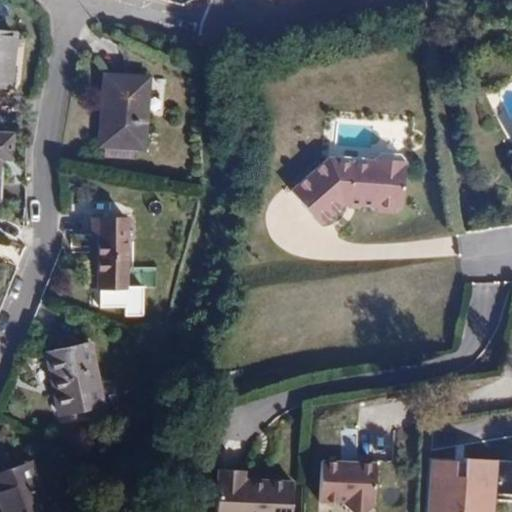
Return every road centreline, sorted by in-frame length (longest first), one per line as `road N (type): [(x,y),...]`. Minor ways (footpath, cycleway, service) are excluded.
road 1 (residential): [(0,341),(44,235),(43,174),(70,1)]
road 2 (tertiary): [(389,0),(225,25)]
road 3 (tertiary): [(70,1),(225,25)]
